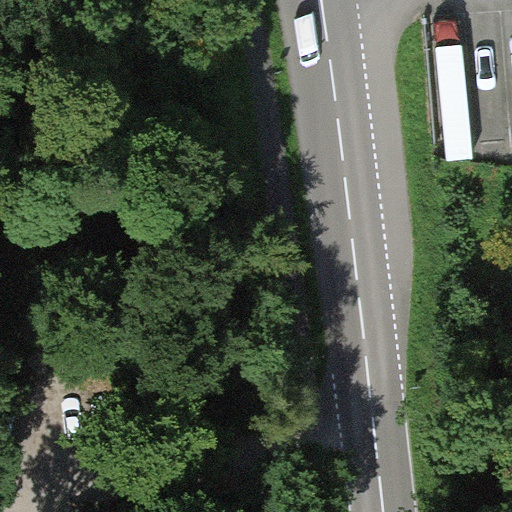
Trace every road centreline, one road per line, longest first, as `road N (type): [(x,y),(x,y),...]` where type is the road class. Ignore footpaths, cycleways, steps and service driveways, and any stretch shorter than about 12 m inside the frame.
road 1 (primary): [(324,0),(385,511)]
road 2 (track): [(0,495),(317,458)]
